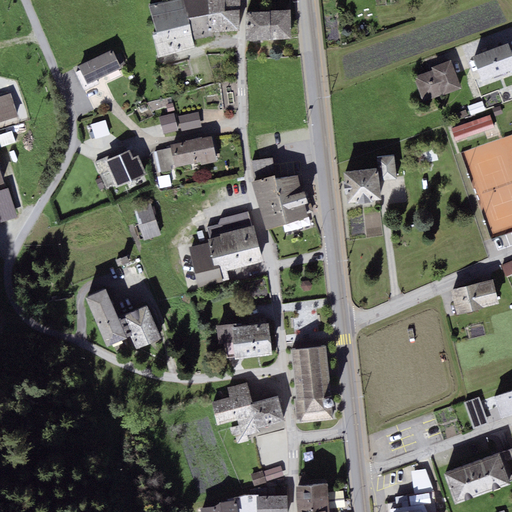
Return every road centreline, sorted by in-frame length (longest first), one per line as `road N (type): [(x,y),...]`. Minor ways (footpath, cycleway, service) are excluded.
road 1 (residential): [(72,145),(7,266),(15,302),(39,323),(130,369),(191,380),(284,369)]
road 2 (primary): [(334,252),(306,0)]
road 3 (residential): [(511,254),(342,324)]
road 4 (residential): [(358,475),(511,419)]
road 5 (residential): [(27,0),(69,106),(72,145)]
road 6 (residential): [(243,122),(253,206),(271,265)]
road 7 (residential): [(244,0),(243,122)]
